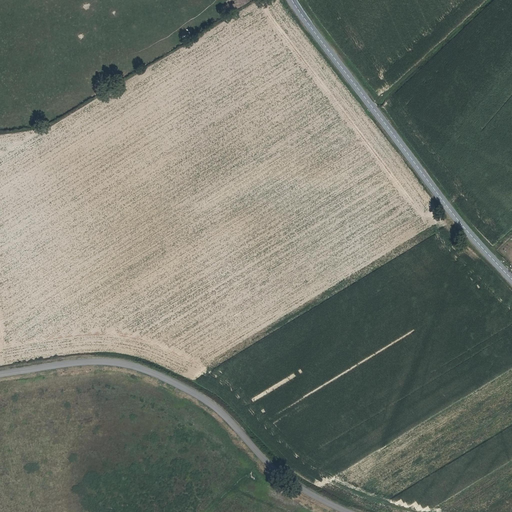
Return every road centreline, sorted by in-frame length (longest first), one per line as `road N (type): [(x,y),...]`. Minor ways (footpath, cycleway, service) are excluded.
road 1 (unclassified): [(0,374),(108,361),(161,376),(221,411),(296,486),(348,511)]
road 2 (tertiary): [(294,0),(444,203),(511,279)]
